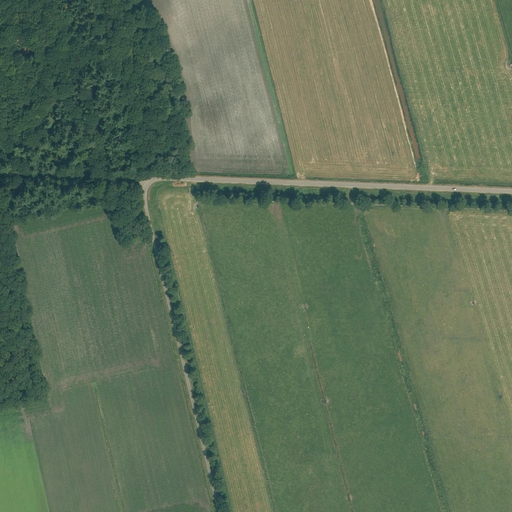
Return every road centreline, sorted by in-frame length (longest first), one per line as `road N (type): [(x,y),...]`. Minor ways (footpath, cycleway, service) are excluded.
road 1 (unclassified): [(144,177),(511,191)]
road 2 (unclassified): [(218,511),(144,177)]
road 3 (unclassified): [(0,171),(144,177)]
